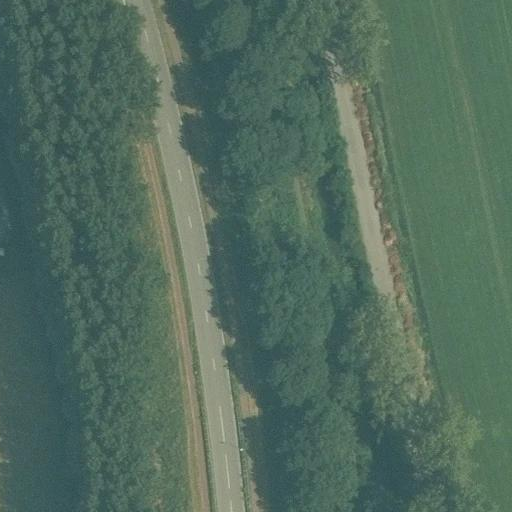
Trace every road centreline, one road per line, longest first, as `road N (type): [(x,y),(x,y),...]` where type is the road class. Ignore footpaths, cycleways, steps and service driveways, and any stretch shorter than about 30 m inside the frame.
road 1 (unclassified): [(431,511),(319,0)]
road 2 (tertiary): [(231,511),(207,316),(135,0)]
